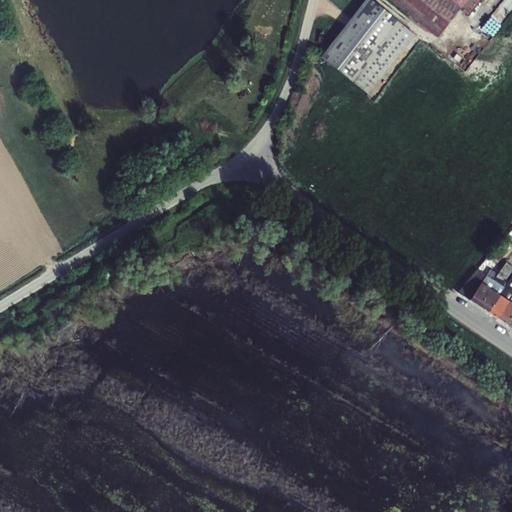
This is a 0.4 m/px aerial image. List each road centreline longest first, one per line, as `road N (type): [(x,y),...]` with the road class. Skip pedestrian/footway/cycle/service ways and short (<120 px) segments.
road 1 (unclassified): [(511,349),(243,160)]
road 2 (unclassified): [(0,305),(243,160)]
road 3 (unclassified): [(243,160),(284,97),(313,0)]
